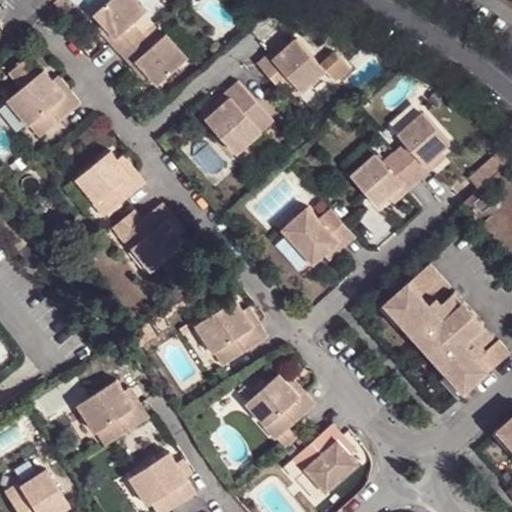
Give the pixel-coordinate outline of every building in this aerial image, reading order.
[(126,51),(144,36),(134,25),(148,13),(136,0),(112,0),(96,15),(105,25),(117,39),(112,44),(122,55),(126,51)] [(153,46),(167,34),(157,24),(144,36),(153,46)] [(117,39),(105,25),(99,30),(112,44),(117,39)] [(126,51),(122,55),(132,67),(138,62),(149,75),(159,86),(189,59),(167,34),(153,46),(144,36),(126,51)] [(287,48),(262,70),(290,102),(302,92),(325,72),(335,83),(349,70),(334,53),(320,66),(297,40),(287,48)] [(262,70),(287,48),(283,42),(258,65),(262,70)] [(23,92),(44,75),(31,60),(11,76),(23,92)] [(149,75),(138,62),(132,67),(144,81),(149,75)] [(23,92),(10,103),(41,141),(83,106),(72,93),(66,98),(55,84),(46,73),(44,75),(23,92)] [(55,84),(66,98),(72,93),(71,91),(61,79),(55,84)] [(217,111),(207,120),(237,155),(273,122),(238,82),(226,93),(231,99),(217,111)] [(231,99),(226,93),(212,105),(217,111),(231,99)] [(404,143),(394,152),(413,175),(438,153),(448,144),(422,114),(397,136),(404,143)] [(468,179),(478,189),(511,159),(511,146),(508,143),(468,179)] [(341,166),(351,177),(375,155),(366,144),(341,166)] [(413,175),(394,152),(383,163),(375,155),(351,177),(378,207),(388,198),(413,175)] [(112,153),(78,181),(96,203),(95,205),(105,218),(147,184),(137,172),(131,176),(119,162),(112,153)] [(438,153),(413,175),(418,181),(443,158),(438,153)] [(22,156),(11,164),(17,172),(28,163),(22,156)] [(137,172),(135,170),(125,157),(119,162),(131,176),(137,172)] [(393,204),(418,181),(413,175),(388,198),(393,204)] [(163,204),(121,237),(131,250),(133,248),(152,271),(186,244),(178,235),(167,221),(173,217),(173,216),(163,204)] [(350,232),(331,209),(318,220),(308,209),(283,231),(314,265),(324,255),(350,232)] [(185,230),(173,217),(167,221),(178,235),(185,230)] [(350,232),(324,255),(329,261),(356,237),(350,232)] [(449,286),(429,264),(390,299),(406,317),(401,322),(447,374),(453,369),(470,388),(509,352),(498,340),(485,352),(481,347),(493,335),(454,291),(440,302),(437,298),(449,286)] [(181,282),(177,285),(182,292),(186,290),(181,282)] [(177,285),(165,292),(170,300),(182,292),(177,285)] [(259,322),(252,325),(242,310),(234,298),(196,323),(223,365),(268,336),(259,322)] [(252,325),(259,322),(248,306),(242,310),(252,325)] [(134,331),(141,343),(155,335),(148,322),(134,331)] [(186,325),(181,329),(185,335),(190,331),(186,325)] [(141,343),(134,331),(129,334),(137,346),(141,343)] [(276,439),(316,403),(305,390),(299,395),(287,382),(279,372),(247,401),(267,424),(265,426),(276,439)] [(287,382),(299,395),(305,390),(293,376),(287,382)] [(78,404),(105,446),(150,417),(140,403),(134,407),(124,391),(116,378),(78,404)] [(124,391),(134,407),(140,403),(131,387),(124,391)] [(511,416),(502,425),(511,435),(511,416)] [(307,469),(326,490),(359,462),(351,453),(339,439),(345,434),(333,422),(320,434),(313,426),(298,440),(304,448),(293,458),(304,471),(307,469)] [(339,439),(351,453),(356,448),(345,434),(339,439)] [(170,451),(131,476),(149,504),(163,495),(171,509),(196,493),(188,480),(185,476),(176,463),(170,451)] [(176,463),(185,476),(192,472),(183,459),(176,463)] [(4,489),(18,511),(55,511),(58,510),(68,504),(45,467),(20,483),(18,480),(4,489)]
